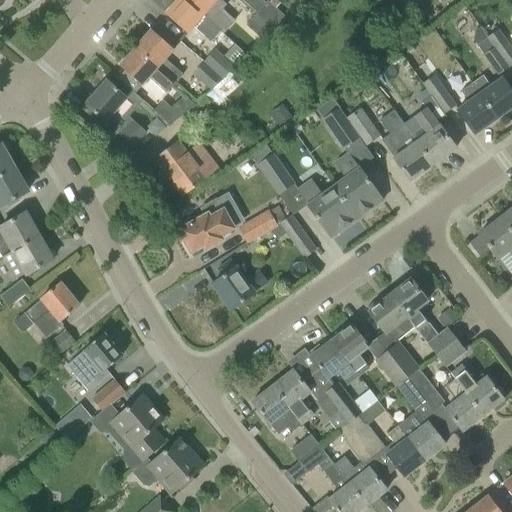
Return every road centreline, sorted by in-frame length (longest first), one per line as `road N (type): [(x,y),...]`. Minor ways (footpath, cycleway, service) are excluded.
road 1 (residential): [(196,382),(136,297),(24,95)]
road 2 (residential): [(196,382),(418,223)]
road 3 (residential): [(298,511),(196,382)]
road 4 (residential): [(511,348),(418,223)]
road 5 (residential): [(24,95),(107,0)]
